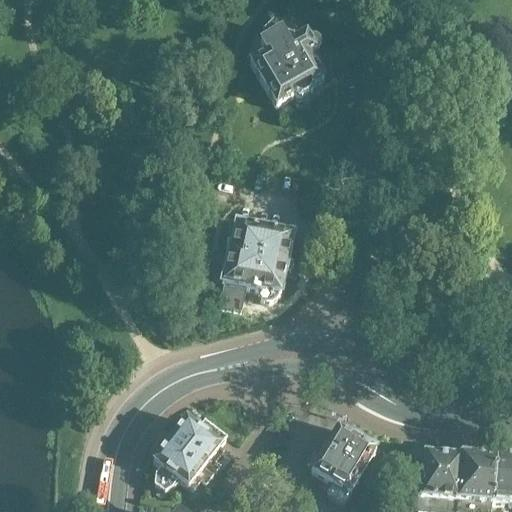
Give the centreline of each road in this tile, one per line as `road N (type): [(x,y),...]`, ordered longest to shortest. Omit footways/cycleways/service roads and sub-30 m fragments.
road 1 (residential): [(391,0),(330,351)]
road 2 (tertiary): [(108,511),(111,469),(128,422),(151,398),(232,367)]
road 3 (tertiary): [(381,399),(445,420),(511,426)]
